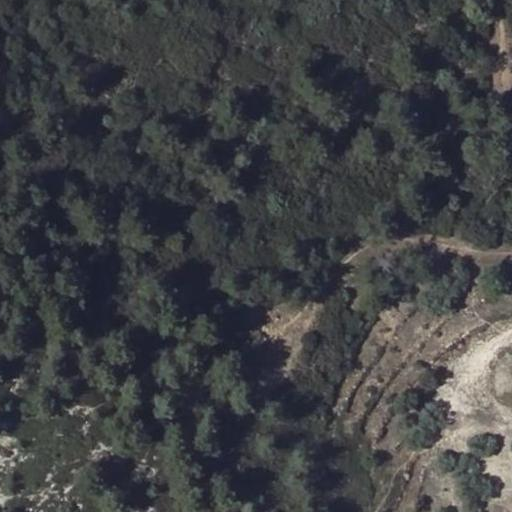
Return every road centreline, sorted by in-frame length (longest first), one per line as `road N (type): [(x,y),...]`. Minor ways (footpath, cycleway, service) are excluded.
road 1 (track): [(511,252),(368,247),(306,304)]
road 2 (track): [(511,421),(478,401),(467,380),(476,356),(511,336)]
